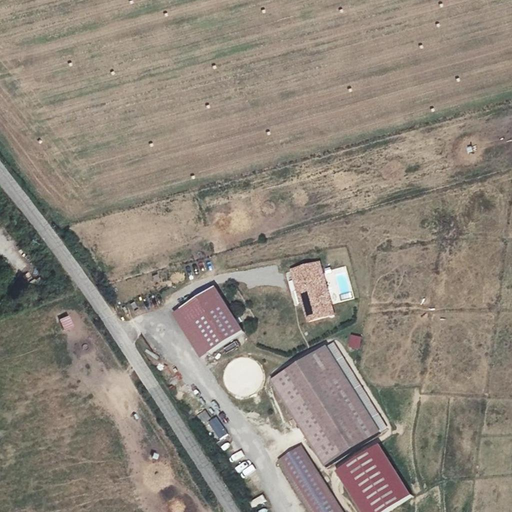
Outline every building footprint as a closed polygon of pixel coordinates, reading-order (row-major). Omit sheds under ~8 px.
[(320,264),(293,271),(298,292),(303,290),(307,303),(304,304),(309,322),(334,316),(320,264)] [(336,297),(352,292),(344,266),(328,271),(336,297)] [(216,290),(183,310),(192,324),(225,304),(216,290)] [(302,305),(304,304),(307,303),(303,290),(298,292),(302,305)] [(225,304),(192,324),(212,354),(243,333),(225,304)] [(64,331),(74,327),(68,315),(58,319),(64,331)] [(350,349),(361,351),(364,338),(353,336),(350,349)] [(326,349),(274,382),(326,468),(381,433),(326,349)] [(170,387),(180,383),(178,377),(167,382),(170,387)] [(206,413),(200,417),(203,423),(209,419),(206,413)] [(219,417),(210,423),(221,441),(230,435),(219,417)] [(398,511),(417,501),(385,447),(339,474),(360,511),(398,511)] [(342,511),(302,448),(280,462),(311,511),(342,511)] [(233,468),(243,462),(239,456),(229,463),(233,468)]
